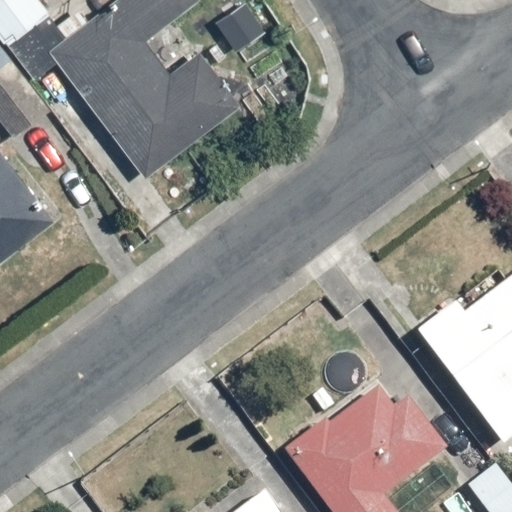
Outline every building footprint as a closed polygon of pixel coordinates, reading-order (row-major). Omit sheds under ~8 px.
[(0,0),(0,32),(37,81),(58,66),(143,177),(235,107),(196,54),(167,76),(141,42),(196,0),(114,0),(66,37),(37,0),(0,0)] [(50,107),(0,41),(0,120),(12,136),(50,107)] [(0,145),(0,272),(62,222),(0,145)] [(511,276),(456,319),(449,310),(417,335),(501,443),(511,434),(511,276)] [(395,413),(376,387),(286,455),(328,511),(389,511),(379,498),(443,451),(408,404),(395,413)] [(511,511),(511,489),(493,465),(465,487),(484,511),(511,511)] [(277,511),(259,488),(228,511),(277,511)]
